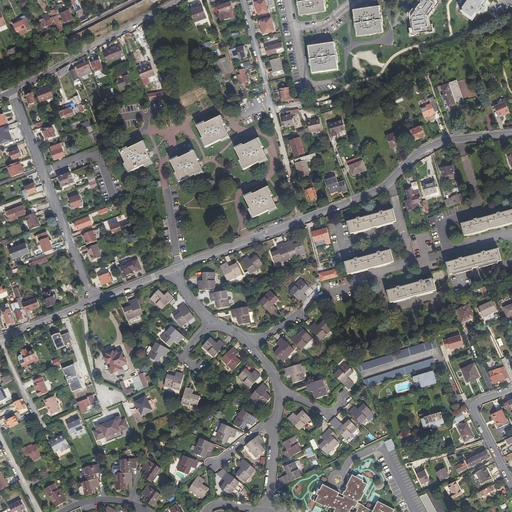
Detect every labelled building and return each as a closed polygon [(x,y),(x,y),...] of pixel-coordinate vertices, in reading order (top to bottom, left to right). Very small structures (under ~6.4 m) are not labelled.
[(69,0),(71,2),(80,22),(87,19),(84,14),(82,15),(79,8),(76,9),(73,2),(75,1),(74,0),(69,0)] [(257,15),(268,12),(264,0),(263,0),(254,2),(257,15)] [(326,10),(324,0),(297,0),(300,14),(326,10)] [(417,0),(417,1),(420,3),(417,7),(414,5),(413,6),(408,9),(411,27),(409,28),(409,33),(410,35),(416,34),(419,33),(427,32),(427,33),(429,32),(433,31),(432,28),(432,23),(430,24),(428,18),(428,16),(432,10),(433,8),(434,9),(440,0),(417,0)] [(468,0),(462,9),(463,10),(461,13),(470,19),(483,0),(468,0)] [(229,18),(227,11),(226,8),(230,6),(229,2),(217,6),(219,13),(217,13),(220,21),(229,18)] [(26,3),(21,5),(24,12),(28,11),(27,9),(31,7),(29,3),(27,4),(26,3)] [(201,5),(189,9),(193,21),(205,17),(201,5)] [(352,10),(356,36),(383,32),(379,6),(352,10)] [(68,11),(60,14),(64,23),(72,20),(68,11)] [(41,17),(42,19),(39,20),(43,28),(46,27),(47,29),(49,28),(49,26),(51,25),(47,14),(41,17)] [(55,17),(52,18),(58,31),(61,30),(58,24),(59,24),(55,17)] [(20,18),(18,19),(17,20),(16,21),(17,23),(13,24),(16,32),(19,31),(20,35),(27,33),(26,31),(29,29),(24,18),(20,18)] [(274,31),(270,18),(259,21),(262,34),(274,31)] [(334,42),(308,46),(312,73),(338,69),(334,42)] [(275,50),(282,48),(281,44),(270,46),(268,47),(265,48),(267,56),(276,53),(275,50)] [(119,45),(110,48),(105,51),(106,52),(102,53),(105,62),(119,57),(123,55),(119,45)] [(234,60),(245,56),(242,46),(235,48),(234,48),(227,50),(230,60),(233,59),(234,60)] [(273,72),(277,71),(280,71),(283,70),(280,58),(270,60),(273,72)] [(98,61),(98,60),(92,62),(92,64),(91,64),(93,70),(94,73),(95,73),(95,74),(98,73),(98,72),(102,70),(101,66),(99,61),(98,61)] [(229,73),(224,60),(221,60),(222,62),(217,64),(221,76),(229,73)] [(136,66),(138,72),(141,80),(154,75),(150,66),(149,61),(136,66)] [(86,63),(76,67),(77,71),(80,78),(86,75),(91,74),(86,63)] [(78,80),(75,72),(74,70),(72,71),(69,64),(66,66),(66,67),(68,72),(69,72),(73,82),(78,80)] [(66,67),(56,71),(58,77),(68,72),(66,67)] [(246,82),(242,69),(238,70),(239,75),(237,75),(238,79),(241,79),(242,83),(246,82)] [(130,83),(128,76),(123,78),(123,80),(116,83),(119,90),(119,91),(119,92),(125,90),(123,86),(130,83)] [(449,84),(456,104),(463,101),(456,82),(449,84)] [(52,94),(48,84),(35,90),(39,100),(52,94)] [(456,104),(449,84),(442,87),(444,95),(442,96),(444,100),(442,101),(444,108),(446,107),(456,104)] [(280,95),(281,102),(291,101),(290,99),(289,88),(279,90),(280,95)] [(166,92),(147,95),(149,101),(168,98),(166,92)] [(31,94),(26,96),(27,99),(28,104),(34,102),(31,94)] [(434,111),(437,109),(432,96),(429,98),(431,103),(419,108),(424,118),(434,113),(434,111)] [(498,116),(502,115),(505,113),(505,115),(509,113),(506,105),(505,102),(498,105),(494,107),(498,116)] [(68,114),(69,117),(84,111),(81,105),(78,106),(78,107),(72,110),(70,105),(63,107),(64,110),(60,112),(62,116),(68,114)] [(290,114),(299,113),(298,109),(282,112),(283,117),(282,117),(285,127),(293,125),(293,124),(296,124),(295,121),(292,121),(290,114)] [(224,125),(219,116),(204,123),(197,127),(202,138),(201,138),(206,147),(221,140),(229,137),(223,125),(224,125)] [(309,132),(321,129),(318,119),(310,121),(310,120),(306,121),(309,132)] [(90,126),(88,121),(80,125),(82,130),(90,126)] [(337,135),(336,133),(345,130),(341,121),(336,123),(337,123),(328,126),(332,137),(337,135)] [(422,126),(415,129),(420,139),(425,137),(424,136),(426,135),(422,126)] [(55,136),(52,127),(41,131),(45,140),(55,136)] [(420,139),(415,129),(410,131),(412,135),(410,136),(411,139),(413,138),(414,141),(420,139)] [(3,133),(7,146),(16,143),(11,130),(3,133)] [(394,134),(386,137),(391,148),(398,145),(394,134)] [(294,157),(304,154),(299,138),(289,141),(294,157)] [(244,169),(259,162),(260,163),(267,160),(262,148),(263,148),(258,139),(243,146),(242,145),(235,149),(240,160),(240,161),(244,169)] [(144,166),(151,162),(146,151),(147,150),(143,142),(127,149),(120,152),(125,164),(124,164),(128,173),(144,166)] [(64,156),(62,151),(60,144),(50,147),(54,160),(64,156)] [(19,149),(10,153),(12,160),(21,156),(19,149)] [(198,160),(194,151),(193,150),(190,151),(191,153),(178,158),(171,162),(176,173),(180,182),(195,175),(195,176),(203,172),(197,160),(198,160)] [(314,154),(293,160),(298,179),(309,176),(305,161),(316,158),(314,154)] [(348,167),(352,176),(366,171),(362,161),(348,167)] [(18,162),(7,166),(11,177),(22,173),(18,162)] [(457,176),(453,166),(452,167),(452,166),(440,169),(442,177),(444,176),(444,179),(449,177),(449,178),(457,176)] [(71,172),(58,177),(62,187),(75,183),(71,172)] [(347,191),(343,182),(338,184),(335,176),(325,180),(330,194),(337,191),(342,190),(343,192),(343,193),(347,191)] [(421,201),(416,181),(411,183),(412,187),(412,189),(410,190),(409,187),(406,188),(406,191),(405,191),(408,201),(405,202),(407,211),(417,208),(416,203),(421,201)] [(425,195),(437,192),(434,182),(422,185),(425,195)] [(42,186),(34,189),(32,184),(24,187),(27,195),(35,192),(36,193),(43,190),(42,186)] [(313,189),(310,190),(309,187),(305,189),(306,191),(305,191),(309,200),(316,198),(313,189)] [(271,197),(272,196),(268,188),(253,195),(252,194),(245,197),(250,209),(254,218),(269,211),(269,212),(277,208),(271,197)] [(444,201),(446,208),(465,201),(462,194),(444,201)] [(73,209),(79,207),(74,197),(69,199),(73,209)] [(10,222),(18,220),(17,217),(25,214),(22,206),(6,211),(10,222)] [(357,219),(347,222),(351,234),(397,221),(394,210),(383,212),(383,211),(380,212),(380,213),(361,218),(361,217),(357,218),(357,219)] [(511,210),(500,214),(499,213),(496,214),(496,215),(477,220),(477,219),(474,220),(474,221),(461,224),(464,237),(511,224),(511,210)] [(35,213),(25,217),(26,219),(30,230),(39,227),(35,213)] [(92,225),(89,217),(75,222),(78,230),(92,225)] [(110,228),(112,235),(123,231),(123,230),(133,226),(130,221),(118,225),(115,226),(114,224),(111,226),(111,227),(110,228)] [(323,229),(312,232),(314,243),(326,240),(323,229)] [(84,238),(86,245),(95,242),(97,241),(92,230),(82,235),(83,239),(84,238)] [(46,234),(38,237),(40,242),(42,248),(44,247),(46,253),(52,250),(46,234)] [(293,246),(291,240),(275,247),(277,252),(270,255),(274,265),(304,253),(300,243),(293,246)] [(29,253),(25,244),(8,250),(12,260),(17,258),(24,255),(29,253)] [(102,257),(97,245),(87,248),(88,253),(89,253),(92,261),(102,257)] [(458,261),(446,264),(450,275),(500,262),(497,250),(485,253),(485,252),(482,253),(482,254),(462,260),(462,259),(458,260),(458,261)] [(391,251),(381,253),(381,252),(377,253),(378,254),(358,259),(358,258),(354,259),(355,260),(345,262),(348,275),(394,263),(391,251)] [(249,273),(262,264),(256,256),(250,260),(246,256),(240,260),(249,273)] [(46,258),(29,264),(30,266),(31,267),(39,264),(39,265),(47,262),(47,261),(46,258)] [(131,263),(117,269),(120,277),(124,276),(124,277),(132,274),(132,273),(134,271),(131,263)] [(219,266),(226,280),(240,273),(236,264),(229,267),(226,263),(219,266)] [(336,269),(319,274),(321,282),(339,277),(336,269)] [(445,279),(443,271),(431,274),(433,279),(422,282),(422,281),(419,282),(419,283),(399,288),(399,287),(396,288),(396,289),(387,292),(389,303),(435,290),(433,282),(445,279)] [(214,288),(214,273),(203,272),(203,281),(197,280),(197,288),(214,288)] [(111,281),(108,273),(98,277),(102,285),(108,283),(108,282),(111,281)] [(300,279),(289,291),(301,303),(307,296),(302,292),(307,286),(300,279)] [(491,293),(488,285),(482,287),(485,295),(491,293)] [(55,289),(43,293),(44,297),(46,296),(47,298),(45,299),(47,307),(57,304),(55,300),(59,299),(57,292),(56,293),(55,289)] [(161,309),(172,298),(167,292),(163,296),(157,291),(150,298),(161,309)] [(228,307),(225,291),(209,294),(210,302),(216,301),(217,308),(228,307)] [(258,304),(270,315),(276,309),(272,305),(277,299),(269,292),(258,304)] [(127,320),(142,313),(136,298),(129,301),(130,307),(123,310),(127,320)] [(37,299),(23,304),(24,306),(25,309),(26,312),(40,307),(37,299)] [(18,321),(27,317),(25,309),(20,310),(19,307),(18,302),(11,304),(14,313),(15,313),(18,321)] [(492,302),(475,308),(478,314),(481,313),(482,316),(495,311),(492,302)] [(511,315),(511,316),(511,318),(511,303),(502,307),(506,317),(511,315)] [(193,317),(184,304),(177,308),(180,313),(174,317),(180,326),(193,317)] [(461,323),(474,318),(468,305),(456,310),(461,323)] [(249,323),(246,307),(230,310),(232,318),(237,317),(238,325),(249,323)] [(15,323),(11,312),(4,314),(8,325),(15,323)] [(308,328),(320,339),(331,327),(323,321),(318,326),(314,323),(308,328)] [(178,343),(183,337),(171,326),(160,338),(168,345),(174,339),(178,343)] [(288,338),(300,349),(311,337),(303,330),(297,336),(294,332),(288,338)] [(57,334),(52,336),(58,350),(65,347),(66,346),(72,343),(70,338),(72,338),(70,333),(68,333),(61,336),(60,333),(58,334),(57,334)] [(447,352),(465,347),(462,335),(444,340),(447,352)] [(213,357),(224,345),(219,340),(215,343),(209,338),(202,346),(213,357)] [(282,360),(293,349),(281,338),(276,344),(280,348),(274,353),(282,360)] [(397,361),(438,348),(434,340),(395,352),(397,361)] [(129,341),(124,343),(129,356),(134,353),(129,341)] [(156,342),(155,342),(148,356),(156,361),(160,354),(165,357),(169,350),(156,342)] [(234,357),(238,353),(232,347),(221,359),(232,370),(240,362),(234,357)] [(128,367),(121,350),(116,352),(115,349),(112,351),(113,353),(107,355),(107,356),(104,357),(107,364),(110,363),(112,367),(109,368),(111,374),(128,367)] [(36,358),(33,351),(30,353),(29,351),(27,352),(26,350),(22,352),(23,355),(19,357),(19,359),(22,365),(36,358)] [(380,359),(382,366),(393,362),(391,355),(380,359)] [(379,357),(355,365),(358,372),(381,364),(379,357)] [(56,367),(61,364),(58,358),(52,361),(56,367)] [(387,382),(435,367),(433,359),(385,374),(387,382)] [(333,374),(343,383),(345,385),(350,379),(346,376),(352,370),(344,363),(333,374)] [(304,379),(299,364),(284,368),(286,376),(292,375),(294,382),(304,379)] [(474,365),(461,371),(467,384),(479,378),(474,365)] [(508,379),(503,368),(488,374),(493,385),(508,379)] [(260,376),(254,371),(250,375),(244,369),(237,377),(249,388),(260,376)] [(432,375),(433,375),(432,371),(412,378),(413,383),(419,381),(421,388),(436,384),(434,377),(433,377),(432,375)] [(179,389),(183,374),(176,372),(174,377),(167,375),(163,385),(179,389)] [(362,380),(365,387),(386,380),(384,373),(362,380)] [(145,374),(132,378),(137,391),(150,387),(148,382),(151,381),(149,376),(146,377),(145,374)] [(42,377),(34,381),(36,385),(35,385),(37,391),(36,392),(39,397),(49,393),(42,377)] [(326,394),(320,379),(305,385),(308,392),(313,390),(316,398),(326,394)] [(121,382),(125,395),(134,393),(132,388),(127,390),(124,381),(121,382)] [(267,389),(262,383),(251,395),(263,406),(270,398),(264,393),(267,389)] [(185,387),(181,403),(196,407),(199,397),(192,395),(193,390),(185,387)] [(96,403),(94,397),(93,395),(88,397),(88,398),(78,403),(83,413),(88,411),(86,407),(91,405),(93,404),(96,403)] [(62,411),(55,396),(45,401),(49,412),(50,412),(52,415),(62,411)] [(139,411),(142,416),(153,410),(151,406),(153,404),(152,400),(148,401),(146,397),(135,403),(138,407),(139,411)] [(511,400),(502,405),(505,412),(511,409),(511,400)] [(24,410),(20,401),(14,403),(19,412),(24,410)] [(355,406),(349,412),(361,423),(372,412),(364,405),(359,410),(355,406)] [(256,418),(242,410),(234,423),(242,429),(247,422),(251,425),(256,418)] [(288,419),(299,430),(310,419),(303,411),(297,417),(293,413),(288,419)] [(427,429),(432,427),(432,429),(439,426),(439,425),(443,424),(440,413),(431,416),(429,412),(419,416),(424,430),(427,429)] [(465,420),(461,412),(458,413),(455,420),(457,424),(465,420)] [(490,417),(492,421),(494,421),(497,428),(507,423),(501,412),(490,417)] [(119,429),(128,426),(125,419),(122,421),(120,418),(112,421),(111,419),(104,422),(104,424),(96,427),(97,430),(94,432),(96,438),(105,435),(106,437),(107,440),(121,434),(120,431),(119,429)] [(67,425),(71,434),(84,429),(80,420),(67,425)] [(334,427),(346,439),(357,428),(349,420),(344,426),(340,422),(334,427)] [(234,438),(237,430),(222,424),(216,438),(225,443),(228,435),(234,438)] [(460,427),(457,429),(464,444),(474,439),(467,425),(461,428),(460,427)] [(328,454),(339,443),(327,432),(321,437),(325,441),(320,447),(328,454)] [(65,435),(60,437),(50,442),(55,452),(61,449),(62,452),(71,448),(65,435)] [(264,441),(259,435),(258,435),(246,445),(257,457),(265,450),(259,444),(264,441)] [(287,459),(301,451),(293,437),(284,442),(288,450),(283,452),(287,459)] [(412,439),(413,442),(414,445),(412,445),(411,443),(412,442),(411,438),(407,439),(408,443),(409,443),(411,450),(421,446),(418,437),(412,439)] [(215,445),(200,438),(194,453),(203,457),(206,450),(211,452),(215,445)] [(389,451),(397,448),(392,438),(385,442),(389,451)] [(40,456),(36,446),(32,447),(31,446),(23,449),(26,456),(29,455),(31,460),(40,456)] [(306,449),(309,456),(314,454),(312,447),(306,449)] [(470,467),(488,458),(485,452),(465,462),(468,467),(470,467)] [(195,468),(198,461),(183,455),(177,470),(187,474),(190,467),(195,468)] [(113,473),(115,474),(115,483),(112,483),(112,484),(112,490),(113,490),(125,490),(125,483),(131,483),(131,473),(129,473),(129,468),(136,467),(135,459),(120,460),(120,466),(113,466),(112,467),(111,468),(111,472),(113,473)] [(255,470),(243,459),(238,465),(242,469),(237,475),(244,482),(255,470)] [(154,477),(160,469),(147,461),(141,469),(147,473),(143,478),(153,484),(157,479),(154,477)] [(287,483),(301,476),(297,469),(294,463),(294,462),(285,466),(288,473),(283,476),(287,483)] [(97,479),(95,480),(94,474),(100,473),(99,465),(84,468),(85,476),(82,476),(83,482),(82,483),(83,490),(80,491),(81,497),(93,494),(92,489),(98,488),(97,479)] [(443,468),(435,473),(440,482),(448,478),(443,468)] [(475,473),(478,477),(487,472),(485,468),(475,473)] [(416,474),(421,484),(429,480),(424,470),(416,474)] [(0,490),(9,486),(6,480),(5,481),(4,479),(0,472),(0,490)] [(238,483),(227,472),(221,478),(225,482),(220,488),(228,495),(238,483)] [(491,479),(487,472),(478,477),(481,484),(491,479)] [(282,485),(287,483),(283,476),(283,475),(278,477),(282,485)] [(347,487),(344,492),(343,491),(341,495),(323,484),(314,500),(325,507),(326,506),(330,509),(330,508),(334,510),(334,509),(335,509),(334,511),(393,511),(395,510),(378,503),(373,511),(372,511),(364,507),(358,504),(359,501),(360,502),(364,493),(362,492),(362,490),(363,491),(366,485),(361,482),(362,481),(351,475),(346,487),(347,487)] [(204,480),(198,476),(189,489),(202,498),(208,489),(201,485),(204,480)] [(456,482),(448,486),(452,494),(450,495),(452,499),(462,494),(456,482)] [(56,491),(53,485),(42,491),(45,496),(48,494),(56,508),(66,501),(59,489),(56,491)] [(496,489),(494,485),(481,492),(475,495),(477,498),(482,495),(482,496),(496,489)] [(155,501),(159,495),(147,486),(142,493),(147,497),(144,501),(154,508),(157,503),(155,501)] [(435,511),(425,493),(419,496),(427,511),(435,511)] [(21,500),(9,506),(11,511),(19,511),(22,511),(25,509),(21,500)]
